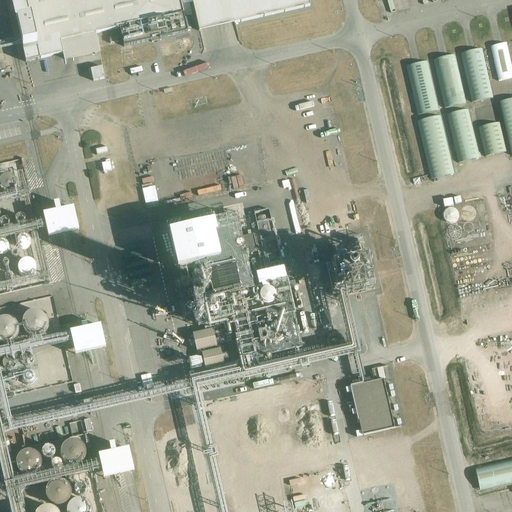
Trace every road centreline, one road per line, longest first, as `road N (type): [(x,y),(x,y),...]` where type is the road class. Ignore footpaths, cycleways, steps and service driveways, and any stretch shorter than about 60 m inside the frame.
road 1 (unknown): [(134,405),(323,370)]
road 2 (unknown): [(94,234),(279,188)]
road 3 (unknown): [(279,188),(323,370)]
road 4 (unknown): [(356,511),(323,370)]
road 5 (unknown): [(279,188),(249,62)]
